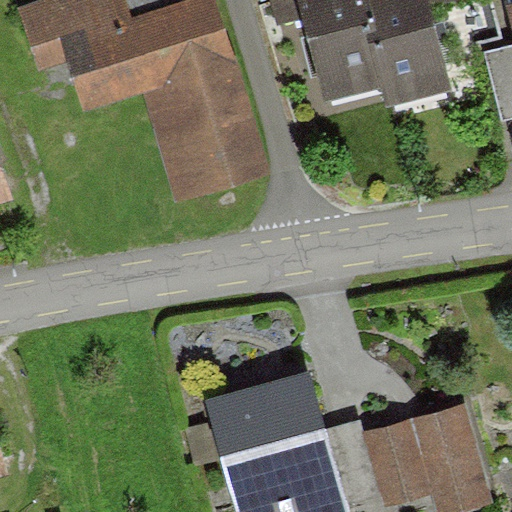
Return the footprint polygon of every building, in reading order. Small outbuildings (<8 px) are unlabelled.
[(125,0),(59,0),(23,11),(41,72),(68,64),(85,120),(148,101),(177,198),(267,172),(215,0),(214,0),(133,24),(125,0)] [(274,0),(281,23),(301,18),(323,106),(380,92),(384,107),(451,90),(429,4),(444,0),(274,0)] [(511,118),(511,46),(485,53),(504,121),(511,118)] [(0,210),(17,205),(0,153),(0,210)] [(311,378),(211,406),(239,511),(348,511),(347,507),(326,431),(311,378)] [(469,408),(367,438),(385,497),(388,509),(434,496),(438,511),(478,511),(498,506),(469,408)] [(362,422),(326,431),(347,507),(385,497),(367,438),(362,422)]
